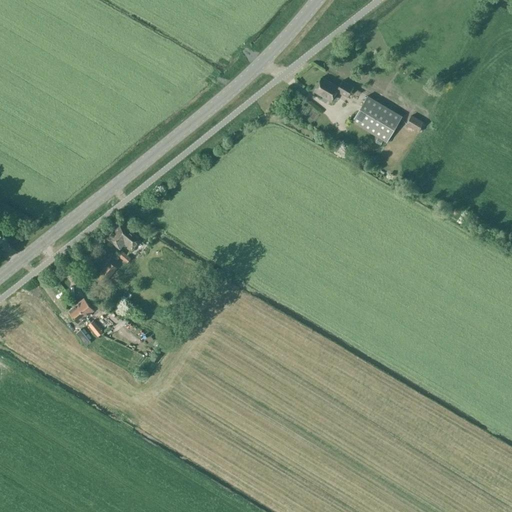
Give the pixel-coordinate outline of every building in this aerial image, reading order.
[(338,87),(322,77),(313,91),(330,101),(336,91),(347,97),(353,87),(342,81),(338,87)] [(402,116),(367,96),(352,122),(387,143),(402,116)] [(411,115),(406,124),(418,131),(423,122),(411,115)] [(138,165),(146,158),(142,154),(135,161),(138,165)] [(60,219),(51,224),(54,229),(63,224),(60,219)] [(140,239),(119,223),(107,239),(119,249),(124,243),(132,249),(140,239)] [(130,258),(121,249),(117,254),(126,263),(130,258)] [(117,268),(109,261),(96,276),(104,283),(117,268)] [(62,267),(56,270),(67,289),(73,286),(62,267)] [(76,304),(86,316),(94,310),(84,298),(76,304)] [(82,319),(86,316),(76,304),(68,311),(78,323),(78,322),(80,325),(84,321),(82,319)] [(102,332),(93,320),(88,324),(98,336),(102,332)]
